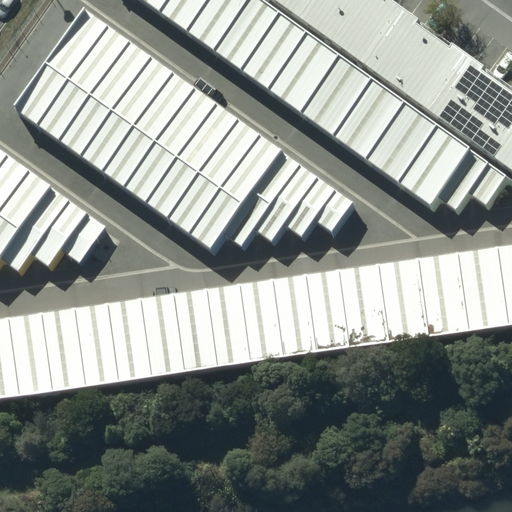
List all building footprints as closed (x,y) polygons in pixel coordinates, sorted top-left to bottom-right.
[(508,185),(247,0),(134,0),(434,212),(440,202),(458,215),(470,199),(489,212),(508,185)] [(511,99),(372,0),(263,0),(511,177),(511,99)] [(87,18),(18,116),(213,254),(225,238),(243,251),(255,233),(274,247),(285,231),(304,244),(316,228),(334,240),(357,208),(87,18)] [(0,156),(0,270),(4,265),(20,277),(34,259),(51,272),(63,254),(81,266),(106,232),(0,156)] [(511,252),(0,327),(0,409),(511,335),(511,252)]
